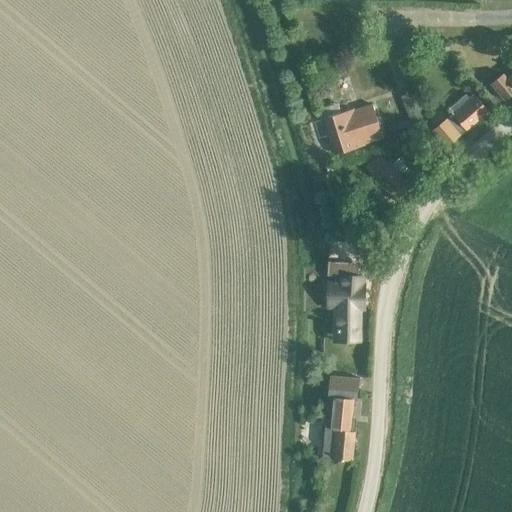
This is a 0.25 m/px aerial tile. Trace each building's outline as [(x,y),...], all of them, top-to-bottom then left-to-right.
[(511,73),(506,78),(502,74),(490,84),(504,101),(511,94),(511,73)] [(424,120),(412,93),(400,98),(412,125),(424,120)] [(451,113),(431,130),(445,147),(488,111),(476,97),(453,116),(451,113)] [(371,104),(353,110),(353,109),(323,118),(335,155),(364,145),(364,144),(382,138),(371,104)] [(410,125),(397,131),(400,138),(413,132),(410,125)] [(391,167),(388,164),(380,155),(365,168),(373,176),(395,201),(410,188),(399,176),(406,169),(398,161),(391,167)] [(324,261),(324,275),(328,275),(327,305),(333,305),(333,328),(350,329),(351,307),(364,307),(364,287),(358,287),(359,277),(346,275),(346,262),(324,261)] [(329,393),(357,396),(359,376),(330,373),(329,393)] [(327,421),(323,458),(352,461),(356,422),(351,421),(353,399),(353,398),(333,396),(332,396),(330,421),(327,421)]
